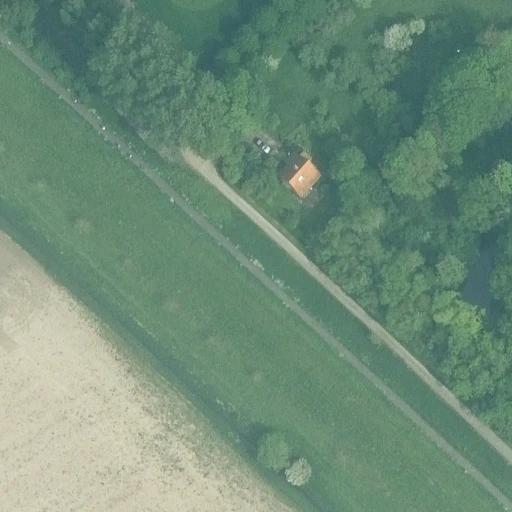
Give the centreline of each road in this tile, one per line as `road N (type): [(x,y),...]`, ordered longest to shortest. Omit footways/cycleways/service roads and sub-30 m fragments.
road 1 (unclassified): [(511,510),(0,42)]
road 2 (unclassified): [(511,456),(212,175)]
